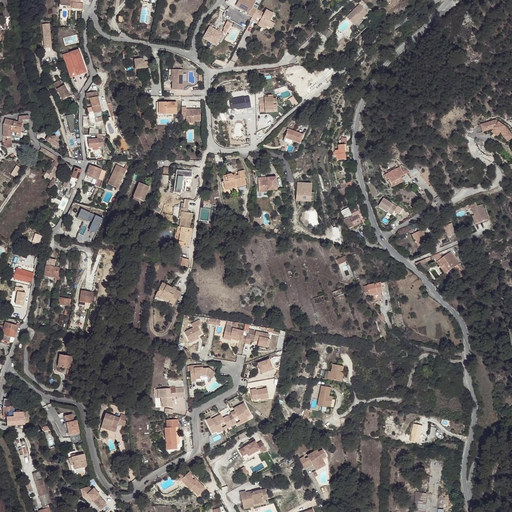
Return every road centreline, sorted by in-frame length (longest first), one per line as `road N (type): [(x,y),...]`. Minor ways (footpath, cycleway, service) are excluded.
road 1 (residential): [(447,0),(375,79),(355,138),(378,235),(420,272),(466,332),(476,403),(461,475),(469,511)]
road 2 (residential): [(5,367),(41,395),(80,405),(98,476),(127,498),(197,451),(195,412),(235,387),(224,366)]
road 3 (residential): [(434,0),(360,53),(254,148),(212,146),(204,70)]
road 4 (residential): [(194,57),(112,38),(88,9),(85,167)]
road 5 (residential): [(85,167),(60,225),(43,234),(27,321),(5,367)]
road 6 (unknown): [(212,146),(204,153),(173,321)]
road 7 (unknown): [(472,147),(498,170),(490,186),(378,235)]
road 8 (residential): [(204,70),(283,62),(349,0)]
road 9 (residential): [(85,167),(34,140),(29,112),(3,117),(0,132)]
